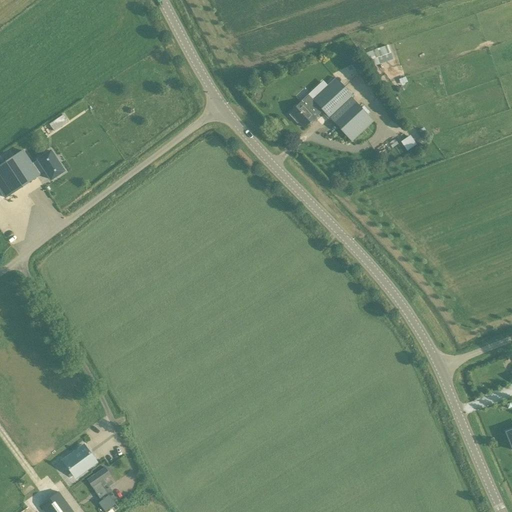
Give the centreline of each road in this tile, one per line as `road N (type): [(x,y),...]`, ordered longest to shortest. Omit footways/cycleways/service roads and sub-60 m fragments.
road 1 (tertiary): [(440,368),(381,278),(222,105)]
road 2 (unclassified): [(0,273),(222,105)]
road 3 (tertiary): [(501,511),(440,368)]
road 4 (tertiary): [(222,105),(162,0)]
